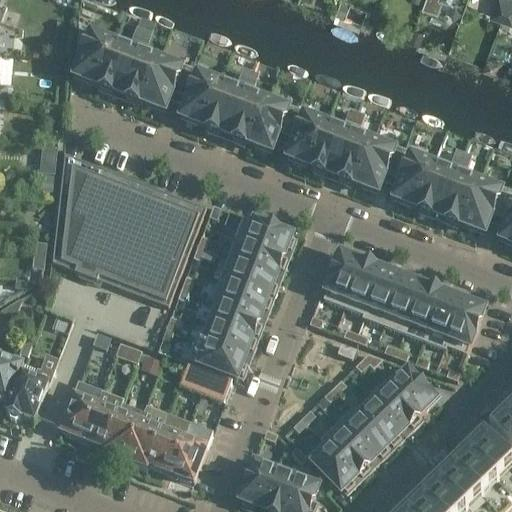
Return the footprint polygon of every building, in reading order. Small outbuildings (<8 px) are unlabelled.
[(424,0),(423,4),(422,7),(438,13),(442,0),(444,0),(449,2),(450,0),(424,0)] [(494,0),(489,17),(499,21),(507,0),(494,0)] [(511,0),(507,0),(499,21),(511,25),(511,0)] [(80,30),(76,61),(83,63),(81,69),(83,70),(78,83),(97,90),(115,44),(80,30)] [(145,36),(137,33),(133,44),(140,47),(145,36)] [(152,38),(145,36),(140,47),(147,50),(152,38)] [(115,44),(97,90),(102,92),(101,94),(105,96),(105,97),(112,99),(115,91),(120,93),(134,57),(132,56),(134,51),(115,44)] [(138,59),(124,95),(129,97),(126,105),(133,107),(138,108),(138,106),(143,108),(161,61),(142,54),(140,59),(138,59)] [(161,61),(143,108),(162,115),(167,102),(169,103),(171,97),(181,100),(191,73),(161,61)] [(191,73),(181,100),(190,104),(187,110),(190,111),(185,124),(204,131),(221,84),(191,73)] [(251,76),(243,73),(239,85),(247,88),(251,76)] [(258,79),(251,76),(247,88),(254,90),(258,79)] [(221,84),(204,131),(208,133),(207,135),(212,137),(211,137),(218,140),(221,132),(227,134),(240,98),(238,97),(240,91),(221,84)] [(0,102),(7,103),(13,104),(14,92),(0,90),(0,102)] [(244,99),(230,136),(236,138),(233,145),(239,148),(240,148),(244,149),(245,147),(250,149),(267,102),(249,95),(246,100),(244,99)] [(267,102),(250,149),(268,156),(273,143),(276,144),(278,138),(287,141),(298,113),(267,102)] [(298,113),(287,141),(296,145),(294,151),(296,152),(291,165),(310,172),(328,125),(298,113)] [(357,117),(349,114),(345,125),(353,128),(357,117)] [(365,119),(357,117),(353,128),(361,131),(365,119)] [(328,125),(310,172),(315,174),(314,176),(318,178),(325,181),(328,173),(333,175),(347,139),(327,131),(329,126),(328,125)] [(351,140),(337,176),(342,178),(339,186),(346,189),(346,188),(350,190),(351,188),(356,189),(374,143),(355,135),(353,141),(351,140)] [(374,143),(356,189),(375,197),(380,184),(382,185),(385,179),(394,182),(404,154),(374,143)] [(399,184),(390,206),(408,213),(427,163),(404,154),(394,182),(399,184)] [(456,154),(452,167),(460,170),(464,157),(456,154)] [(464,157),(460,170),(468,173),(472,160),(464,157)] [(101,286),(168,312),(206,213),(65,159),(52,268),(75,277),(75,278),(80,280),(79,282),(100,290),(101,286)] [(431,165),(412,215),(438,225),(457,177),(452,175),(453,173),(431,165)] [(457,177),(438,225),(461,234),(480,183),(462,176),(461,178),(457,177)] [(484,185),(465,235),(486,243),(495,221),(500,223),(510,195),(484,185)] [(505,225),(497,247),(511,252),(511,195),(510,195),(500,223),(505,225)] [(213,211),(209,223),(217,226),(221,214),(213,211)] [(269,232),(243,222),(235,243),(283,262),(286,254),(291,256),(295,245),(290,244),(292,241),(276,235),(276,234),(270,232),(269,232)] [(201,242),(197,252),(205,255),(209,244),(201,242)] [(283,262),(235,243),(227,264),(276,282),(279,275),(283,276),(287,266),(283,264),(283,262)] [(43,273),(46,248),(35,247),(32,271),(43,273)] [(197,252),(193,264),(200,267),(205,255),(197,252)] [(362,267),(340,259),(335,273),(330,271),(326,281),(331,283),(323,305),(344,313),(362,267)] [(227,264),(219,284),(268,302),(269,300),(273,302),(277,292),(273,290),(276,282),(227,264)] [(364,268),(362,267),(344,313),(363,320),(362,323),(364,324),(382,275),(374,272),(376,268),(365,264),(364,268)] [(384,276),(382,275),(364,324),(383,331),(402,283),(394,280),(396,275),(386,271),(384,276)] [(410,286),(402,283),(383,331),(404,339),(422,291),(420,290),(422,285),(411,281),(410,286)] [(186,282),(182,292),(189,295),(193,285),(186,282)] [(219,284),(212,304),(260,323),(263,315),(268,317),(272,306),(267,304),(268,302),(219,284)] [(430,293),(422,291),(404,339),(424,347),(442,298),(440,298),(442,293),(432,289),(430,293)] [(182,292),(177,304),(185,307),(189,295),(182,292)] [(444,299),(442,298),(424,347),(445,355),(462,306),(455,303),(457,299),(446,295),(444,299)] [(214,306),(207,325),(252,343),(253,341),(258,342),(262,332),(257,330),(260,323),(212,304),(211,305),(214,306)] [(470,309),(462,306),(445,355),(447,352),(466,360),(484,314),(481,313),(482,309),(472,304),(470,309)] [(170,322),(166,333),(174,336),(178,325),(170,322)] [(323,326),(312,322),(309,329),(320,334),(323,326)] [(252,343),(207,325),(200,344),(197,343),(196,344),(245,363),(248,355),(252,357),(256,346),(252,345),(252,343)] [(166,333),(162,344),(169,347),(174,336),(166,333)] [(358,339),(346,335),(343,342),(355,347),(358,339)] [(111,344),(97,339),(93,350),(106,355),(111,344)] [(368,344),(358,339),(355,347),(365,351),(368,344)] [(196,344),(188,366),(237,384),(238,381),(242,383),(246,372),(242,370),(245,363),(196,344)] [(27,362),(32,348),(24,345),(19,359),(27,362)] [(341,348),(337,358),(352,364),(356,354),(341,348)] [(398,354),(387,350),(384,358),(395,362),(398,354)] [(141,358),(125,351),(120,364),(136,371),(141,358)] [(409,359),(398,354),(395,362),(406,366),(409,359)] [(368,359),(363,364),(369,370),(374,374),(383,365),(368,359)] [(9,410),(6,417),(7,418),(10,425),(15,427),(22,423),(34,428),(49,390),(59,365),(58,365),(47,360),(41,376),(37,374),(37,375),(24,370),(9,410)] [(163,367),(145,360),(140,374),(158,381),(163,367)] [(0,361),(0,407),(9,410),(24,370),(0,361)] [(429,366),(418,362),(415,370),(426,374),(429,366)] [(363,364),(355,372),(361,378),(369,370),(363,364)] [(188,369),(180,390),(201,398),(209,377),(188,369)] [(389,388),(388,388),(420,421),(435,405),(425,394),(429,390),(422,383),(418,387),(404,373),(389,388)] [(449,374),(446,382),(457,386),(460,378),(449,374)] [(209,377),(201,398),(224,407),(231,386),(209,377)] [(386,385),(370,401),(404,435),(409,430),(413,434),(421,426),(418,422),(420,421),(388,388),(389,388),(386,385)] [(341,386),(332,394),(338,400),(347,392),(341,386)] [(73,401),(60,437),(83,445),(101,396),(79,387),(73,401)] [(332,394),(324,402),(330,408),(338,400),(332,394)] [(101,396),(83,445),(105,454),(118,418),(122,409),(123,406),(101,398),(102,396),(101,396)] [(355,415),(355,416),(389,451),(390,450),(393,453),(401,445),(398,442),(404,435),(370,401),(355,415)] [(503,511),(511,504),(511,401),(483,431),(399,511),(503,511)] [(105,454),(103,457),(125,465),(140,426),(144,417),(122,409),(118,418),(105,454)] [(140,426),(125,465),(147,474),(148,471),(168,420),(146,411),(144,417),(140,426)] [(353,413),(336,429),(373,466),(378,461),(382,464),(390,456),(387,453),(389,451),(355,416),(355,415),(353,413)] [(310,416),(301,424),(307,430),(316,422),(310,416)] [(168,420),(148,471),(170,479),(190,428),(168,420)] [(301,424),(293,432),(299,438),(307,430),(301,424)] [(190,428),(170,479),(193,488),(212,437),(190,428)] [(336,429),(320,445),(322,447),(323,447),(357,482),(359,480),(362,483),(370,475),(367,472),(373,466),(336,429)] [(267,436),(264,443),(275,448),(278,440),(267,436)] [(322,447),(307,462),(341,497),(343,495),(347,498),(355,490),(351,487),(357,482),(323,447),(322,447)] [(297,453),(291,458),(302,469),(305,461),(297,453)] [(302,469),(300,474),(308,477),(311,467),(305,461),(302,469)] [(257,464),(240,506),(244,507),(242,511),(253,511),(254,511),(256,511),(262,511),(277,472),(257,464)] [(277,472),(262,511),(286,511),(298,480),(277,472)] [(298,480),(286,511),(316,511),(318,509),(312,507),(319,488),(298,480)]
